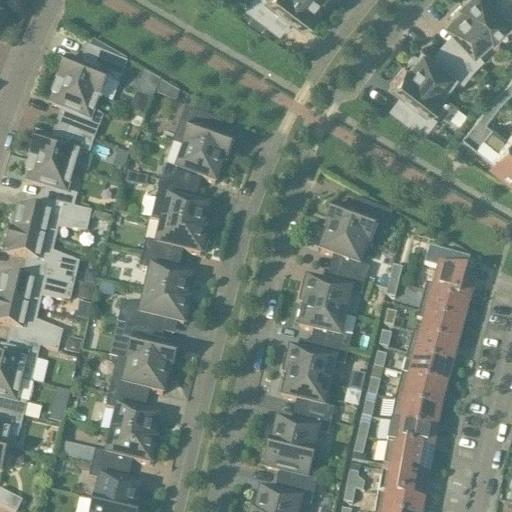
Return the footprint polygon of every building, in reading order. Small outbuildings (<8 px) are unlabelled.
[(317,9),(304,0),(253,0),(246,9),(267,25),(275,15),(285,23),(289,18),(303,28),(317,9)] [(304,0),(317,9),(316,8),(322,0),(304,0)] [(511,5),(508,0),(498,10),(488,0),(464,0),(460,4),(493,39),(509,23),(511,26),(511,5)] [(493,39),(460,4),(460,5),(461,6),(449,16),(451,18),(446,23),(464,42),(454,51),(473,69),(483,60),(475,52),(491,37),(492,39),(493,39)] [(473,69),(454,51),(446,62),(435,54),(432,59),(421,51),(416,57),(414,55),(405,67),(404,66),(404,67),(441,96),(442,95),(440,94),(453,77),(462,84),(473,69)] [(56,83),(100,101),(109,80),(117,83),(124,65),(100,55),(95,67),(83,62),(81,68),(65,61),(56,83)] [(441,96),(404,67),(389,86),(403,96),(399,101),(409,109),(402,119),(422,135),(434,120),(427,114),(441,96)] [(137,111),(140,104),(150,107),(160,79),(144,73),(132,109),(137,111)] [(100,101),(56,83),(56,84),(57,84),(51,99),(54,100),(51,107),(63,112),(61,117),(73,122),(69,134),(93,142),(94,140),(102,119),(93,112),(97,101),(100,102),(100,101)] [(506,87),(495,97),(502,102),(511,93),(506,87)] [(502,102),(495,97),(486,108),(493,113),(502,102)] [(486,108),(478,119),(485,124),(493,113),(486,108)] [(184,150),(226,166),(235,143),(206,133),(211,121),(186,112),(173,147),(184,151),(184,150)] [(485,124),(478,119),(470,129),(483,140),(492,130),(485,124)] [(483,140),(470,129),(469,129),(463,137),(462,138),(476,150),(477,149),(477,148),(483,140)] [(506,140),(492,130),(483,140),(497,151),(490,159),(488,158),(487,159),(511,178),(511,132),(506,140)] [(93,142),(69,134),(65,146),(36,138),(29,160),(69,172),(74,151),(86,153),(89,154),(93,142)] [(226,166),(184,150),(184,151),(177,171),(165,166),(159,183),(185,191),(190,177),(214,186),(217,180),(219,181),(225,166),(226,166)] [(69,172),(29,160),(29,161),(25,176),(28,177),(26,184),(51,191),(47,204),(72,209),(75,197),(64,194),(69,172)] [(161,224),(205,234),(204,233),(208,218),(205,218),(207,211),(182,204),(185,191),(159,183),(149,222),(161,225),(161,224)] [(72,209),(47,204),(44,216),(18,210),(12,233),(54,242),(57,230),(86,233),(90,213),(72,209)] [(324,230),(368,247),(376,226),(385,229),(390,216),(365,207),(360,219),(332,208),(324,230)] [(142,256),(167,262),(170,250),(199,258),(200,253),(203,254),(207,239),(204,238),(205,234),(161,224),(161,225),(156,245),(145,243),(142,256)] [(368,247),(324,230),(324,231),(325,232),(319,246),(322,247),(319,254),(344,263),(339,277),(364,284),(369,271),(358,267),(366,247),(368,248),(368,247)] [(54,242),(12,233),(12,234),(9,234),(5,252),(8,253),(7,255),(33,262),(31,273),(74,284),(78,264),(52,254),(54,242)] [(145,294),(188,304),(187,303),(191,288),(188,287),(190,281),(165,274),(167,262),(142,256),(138,270),(150,272),(145,294)] [(401,270),(392,268),(388,284),(397,286),(401,270)] [(423,293),(467,305),(473,283),(463,280),(464,277),(439,270),(434,288),(425,286),(423,293)] [(74,284),(31,273),(28,285),(2,279),(0,285),(0,302),(38,312),(41,300),(69,302),(74,284)] [(364,284),(339,277),(336,290),(306,283),(301,306),(344,317),(349,295),(361,298),(364,284)] [(385,298),(394,300),(397,286),(388,284),(385,298)] [(418,314),(461,326),(467,305),(423,293),(418,314)] [(142,306),(120,306),(116,324),(124,326),(151,333),(154,321),(183,327),(184,323),(186,324),(190,309),(187,308),(188,304),(145,294),(142,306)] [(38,312),(0,302),(0,326),(17,331),(14,343),(39,349),(57,353),(62,334),(35,323),(38,312)] [(344,317),(301,306),(301,307),(302,308),(299,323),(301,323),(299,330),(325,337),(322,349),(347,355),(350,341),(339,338),(344,317)] [(392,329),(395,315),(387,313),(386,313),(383,327),(384,327),(392,329)] [(461,326),(418,314),(416,321),(425,323),(421,336),(412,333),(412,335),(455,347),(461,326)] [(117,362),(171,374),(177,352),(148,345),(151,333),(124,326),(121,340),(131,342),(129,351),(120,348),(117,362)] [(379,349),(387,350),(390,336),(382,334),(381,334),(378,348),(379,349)] [(455,347),(412,335),(406,356),(450,367),(455,347)] [(39,349),(14,343),(11,355),(0,352),(0,376),(19,381),(25,360),(36,362),(39,349)] [(347,355),(322,349),(319,361),(290,354),(289,358),(286,358),(283,373),(285,373),(284,377),(327,387),(332,365),(343,368),(347,355)] [(382,371),(385,357),(377,355),(376,355),(373,369),(374,370),(382,371)] [(450,367),(406,356),(405,362),(414,365),(410,377),(401,375),(401,376),(444,388),(450,367)] [(108,396),(134,402),(137,390),(162,396),(164,389),(166,390),(170,375),(171,375),(171,374),(117,362),(108,396)] [(31,384),(19,381),(0,376),(0,413),(23,419),(26,405),(29,402),(32,390),(31,385),(31,384)] [(394,402),(438,410),(444,388),(401,376),(394,400),(394,402)] [(327,387),(284,377),(284,378),(285,378),(282,393),(284,394),(283,401),(308,407),(305,419),(330,425),(333,413),(321,410),(327,387)] [(375,399),(379,383),(371,381),(370,381),(366,397),(367,397),(375,399)] [(57,394),(50,422),(62,425),(68,396),(57,394)] [(106,410),(117,412),(111,434),(155,445),(155,444),(153,443),(157,428),(155,428),(156,421),(131,414),(134,402),(108,396),(108,398),(106,410)] [(438,410),(394,402),(390,424),(434,432),(438,410)] [(370,421),(374,407),(365,405),(364,404),(361,419),(362,419),(370,421)] [(0,450),(6,452),(7,451),(3,451),(6,439),(9,439),(17,440),(19,432),(19,433),(23,419),(0,413),(0,450)] [(267,447),(310,458),(315,437),(326,440),(330,425),(305,419),(302,431),(277,425),(275,432),(273,431),(269,447),(268,446),(267,447)] [(434,432),(390,424),(386,445),(430,453),(434,432)] [(361,425),(360,425),(356,439),(365,442),(369,427),(361,425)] [(106,457),(95,454),(94,458),(92,466),(117,472),(120,460),(149,467),(150,463),(153,464),(156,449),(154,448),(155,445),(111,434),(109,444),(107,452),(106,457)] [(354,456),(362,457),(365,442),(356,439),(353,455),(354,456)] [(425,476),(426,476),(430,453),(386,445),(383,466),(382,466),(382,468),(425,475),(425,476)] [(95,454),(62,446),(59,458),(92,466),(94,458),(95,454)] [(313,458),(310,458),(267,447),(262,470),(291,477),(288,489),(313,495),(316,483),(307,481),(313,458)] [(92,504),(127,511),(137,511),(140,498),(138,498),(139,491),(114,485),(117,472),(92,466),(88,480),(100,483),(95,503),(92,503),(92,504)] [(424,481),(381,473),(381,475),(377,496),(421,504),(425,481),(424,481)] [(363,485),(357,480),(358,476),(348,474),(345,490),(355,492),(355,491),(362,492),(363,485)] [(296,511),(298,507),(309,510),(313,495),(288,489),(285,501),(260,495),(258,502),(256,502),(253,511),(296,511)] [(355,492),(345,490),(343,504),(352,506),(355,492)] [(0,508),(7,511),(17,511),(22,504),(0,492),(0,508)] [(419,511),(421,504),(377,496),(374,511),(419,511)]
